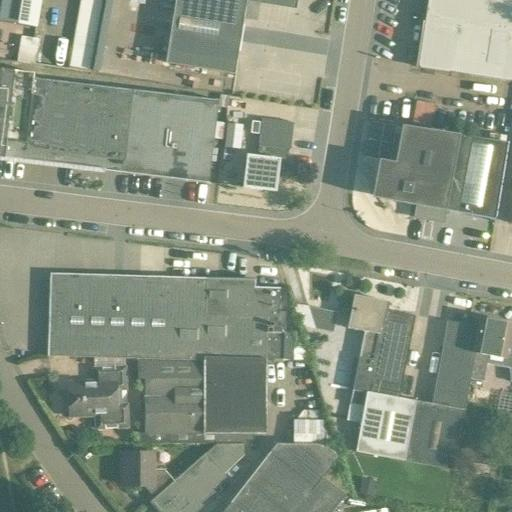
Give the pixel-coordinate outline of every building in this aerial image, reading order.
[(0,0),(0,20),(36,27),(40,0),(0,0)] [(89,71),(101,0),(80,0),(68,68),(89,71)] [(275,0),(290,2),(290,0),(174,0),(165,64),(234,75),(245,0),(275,0)] [(511,0),(428,0),(418,68),(511,82),(511,0)] [(16,62),(33,65),(37,41),(33,40),(33,39),(21,37),(16,62)] [(0,157),(3,158),(208,184),(218,102),(33,79),(33,74),(0,69),(0,157)] [(430,123),(434,103),(416,99),(412,119),(430,123)] [(261,120),(256,157),(247,156),(242,188),(274,192),(277,173),(284,174),(287,150),(290,150),(293,124),(261,120)] [(508,147),(401,127),(394,164),(378,161),(371,198),(401,203),(402,201),(413,203),(413,206),(416,206),(415,213),(416,217),(419,219),(437,223),(441,222),(443,219),(444,212),(494,221),(508,147)] [(245,280),(206,279),(148,277),(147,281),(53,279),(51,335),(48,335),(47,357),(94,359),(108,359),(137,360),(203,362),(203,358),(265,360),(265,361),(292,360),(293,333),(285,334),(285,313),(279,313),(280,289),(245,288),(245,280)] [(403,462),(414,403),(399,400),(414,317),(383,311),(385,302),(353,296),(347,329),(363,333),(350,405),(363,408),(355,453),(403,462)] [(330,331),(334,313),(307,307),(313,328),(330,331)] [(511,385),(511,337),(508,337),(511,326),(478,320),(477,328),(446,323),(430,406),(414,403),(403,462),(452,471),(469,380),(483,383),(488,356),(509,360),(511,385)] [(266,435),(265,361),(265,360),(203,358),(203,362),(150,360),(137,360),(137,380),(141,380),(145,380),(145,394),(144,434),(136,434),(136,444),(144,444),(180,444),(216,444),(240,444),(246,444),(246,443),(252,442),(252,435),(266,435)] [(114,367),(113,359),(108,359),(94,359),(93,368),(111,367),(114,367)] [(114,385),(127,384),(126,378),(126,366),(114,367),(111,367),(112,382),(114,382),(114,385)] [(92,383),(67,384),(69,417),(94,416),(95,431),(105,431),(105,429),(116,429),(116,430),(129,429),(127,404),(115,404),(115,392),(114,385),(114,382),(112,382),(103,382),(93,383),(92,383)] [(151,471),(151,454),(151,445),(132,445),(133,454),(123,454),(123,486),(146,486),(156,497),(149,503),(157,511),(196,511),(202,507),(200,505),(214,493),(212,490),(226,478),(223,474),(243,457),(243,445),(215,445),(173,482),(163,471),(151,471)] [(332,511),(345,496),(322,479),(338,459),(329,446),(275,445),(222,511),(332,511)]
